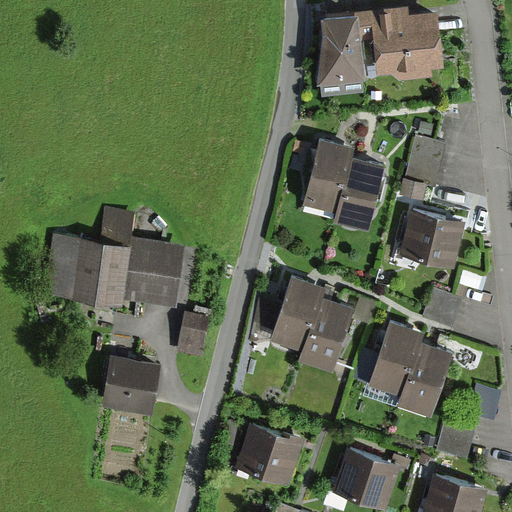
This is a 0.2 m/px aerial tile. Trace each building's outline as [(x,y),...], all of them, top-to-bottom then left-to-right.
[(373,20),(379,71),(393,70),(400,78),(435,73),(434,65),(445,64),(438,5),(410,9),(409,4),(372,8),(373,20)] [(322,15),(324,34),(317,80),(364,74),(358,22),(373,20),(372,8),(322,15)] [(354,143),(319,134),(303,201),(334,208),(340,183),(344,184),(351,153),(354,143)] [(435,182),(444,140),(415,134),(406,176),(403,176),(400,192),(424,197),(427,181),(435,182)] [(384,160),(351,153),(344,184),(340,183),(334,208),(332,216),(369,225),(384,160)] [(466,219),(411,205),(399,250),(454,264),(466,219)] [(175,306),(184,242),(130,235),(133,212),(108,209),(104,239),(54,233),(47,287),(175,306)] [(325,283),(291,272),(270,336),(301,346),(310,319),(313,320),(323,291),(325,283)] [(461,296),(434,287),(425,315),(452,324),(461,296)] [(355,301),(323,291),(313,320),(310,319),(301,346),(298,357),(334,368),(355,301)] [(208,314),(184,309),(177,347),(201,352),(208,314)] [(424,328),(390,317),(370,379),(400,389),(406,369),(410,370),(421,337),(424,328)] [(454,347),(421,337),(410,370),(406,369),(400,389),(396,402),(434,413),(454,347)] [(103,401),(152,409),(160,362),(132,357),(111,354),(103,401)] [(449,404),(437,449),(466,457),(479,412),(491,416),(500,386),(477,380),(469,410),(449,404)] [(229,418),(224,441),(238,444),(243,421),(229,418)] [(284,426),(283,429),(251,418),(235,461),(288,480),(305,433),(284,426)] [(400,463),(350,445),(334,490),(384,508),(400,463)] [(478,511),(487,485),(436,469),(422,511),(478,511)] [(314,511),(263,495),(257,511),(314,511)]
